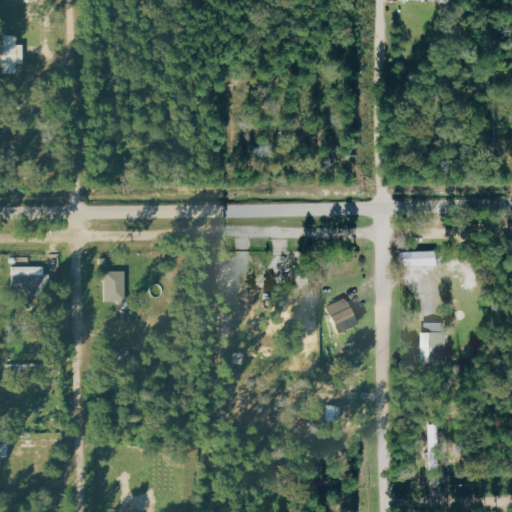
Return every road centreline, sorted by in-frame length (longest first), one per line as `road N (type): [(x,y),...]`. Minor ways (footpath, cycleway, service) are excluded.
road 1 (tertiary): [(0,237),(511,227)]
road 2 (tertiary): [(511,202),(0,210)]
road 3 (residential): [(80,511),(73,0)]
road 4 (residential): [(380,0),(386,511)]
road 5 (residential): [(386,503),(511,502)]
